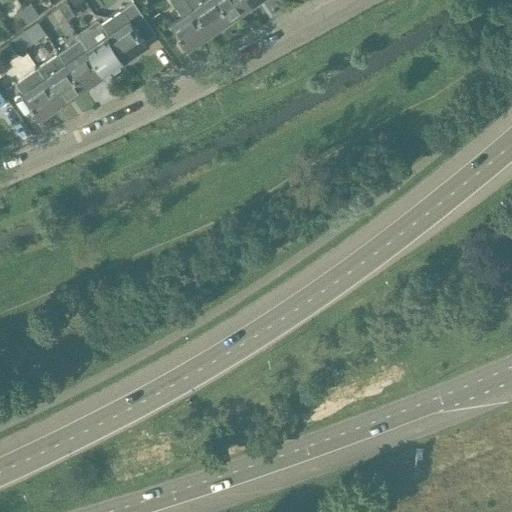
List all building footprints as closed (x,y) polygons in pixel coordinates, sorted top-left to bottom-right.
[(23,5),(31,17),(39,12),(30,0),(23,5)] [(75,12),(66,0),(65,0),(59,4),(67,17),(75,12)] [(169,20),(187,45),(209,31),(187,0),(173,0),(181,12),(169,20)] [(187,0),(209,31),(230,16),(218,0),(187,0)] [(251,1),(250,0),(218,0),(230,16),(251,1)] [(108,30),(125,56),(147,41),(146,40),(157,33),(135,1),(103,22),(108,30)] [(60,22),(67,17),(59,4),(52,9),(60,22)] [(24,22),(31,17),(23,5),(16,10),(24,22)] [(32,41),(23,29),(16,33),(25,46),(32,41)] [(104,71),(125,56),(108,30),(86,45),(104,71)] [(18,51),(25,46),(16,33),(9,38),(18,51)] [(83,85),(104,71),(86,45),(80,36),(59,50),(83,85)] [(38,65),(61,100),(83,85),(59,50),(38,65)] [(38,65),(16,80),(39,114),(61,100),(38,65)] [(7,77),(0,81),(0,86),(2,90),(11,83),(7,77)]
